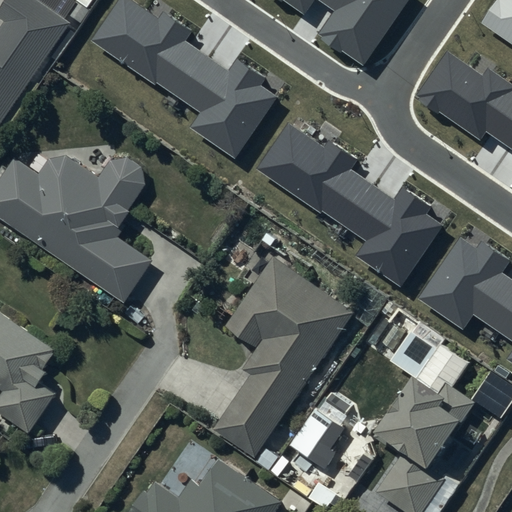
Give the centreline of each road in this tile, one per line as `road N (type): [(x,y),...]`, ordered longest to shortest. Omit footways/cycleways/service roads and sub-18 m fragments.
road 1 (residential): [(53,511),(167,349)]
road 2 (residential): [(374,104),(237,0)]
road 3 (residential): [(511,203),(374,104)]
road 4 (residential): [(374,104),(384,71),(433,0)]
